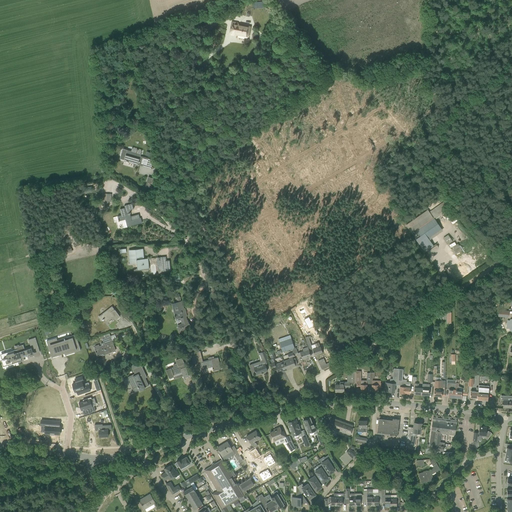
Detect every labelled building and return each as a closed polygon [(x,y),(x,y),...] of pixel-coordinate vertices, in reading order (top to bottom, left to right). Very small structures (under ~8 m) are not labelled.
[(235,34),(248,37),(250,27),(237,25),(237,23),(232,22),(230,33),(231,34),(234,35),(235,34)] [(274,38),(272,41),(276,44),(281,39),(280,39),(283,35),(280,32),(276,36),(276,35),(274,38)] [(134,163),(134,164),(138,165),(138,163),(141,164),(141,163),(143,164),(144,164),(145,158),(140,157),(141,155),(122,149),(120,159),(126,161),(128,162),(128,161),(134,163)] [(145,187),(151,188),(154,179),(148,177),(145,187)] [(429,211),(434,219),(445,212),(444,210),(451,206),(446,199),(429,211)] [(125,220),(127,226),(142,222),(141,218),(131,221),(130,218),(131,218),(130,214),(131,214),(130,213),(130,212),(128,205),(124,206),(126,214),(117,217),(119,221),(125,220)] [(409,229),(422,248),(425,252),(434,246),(427,237),(440,228),(431,214),(409,229)] [(460,245),(454,249),(457,254),(463,250),(460,245)] [(131,250),(131,253),(131,256),(131,259),(130,259),(130,261),(131,260),(131,263),(129,263),(129,264),(134,264),(134,263),(137,263),(137,270),(149,268),(148,259),(143,259),(143,257),(143,249),(131,250)] [(175,315),(175,317),(176,319),(180,318),(183,323),(181,324),(185,330),(190,327),(187,321),(185,316),(186,316),(185,311),(184,311),(183,309),(181,302),(179,297),(176,298),(177,303),(175,303),(172,304),(175,313),(174,313),(175,315)] [(98,318),(100,321),(102,320),(103,320),(104,319),(105,321),(113,315),(116,320),(120,317),(114,310),(115,310),(114,309),(112,307),(108,310),(98,318)] [(308,317),(304,320),(309,328),(313,326),(308,317)] [(109,333),(99,337),(100,340),(102,339),(104,345),(94,349),(97,356),(103,354),(104,355),(115,351),(109,333)] [(278,339),(283,352),(294,348),(290,335),(278,339)] [(56,338),(46,341),(50,352),(57,349),(58,354),(61,353),(61,352),(63,351),(73,348),(74,353),(81,351),(79,346),(78,347),(77,342),(75,337),(70,338),(68,339),(69,341),(66,342),(58,344),(57,342),(57,340),(56,338)] [(35,338),(28,340),(31,348),(32,353),(33,352),(33,353),(39,351),(39,352),(40,352),(35,338)] [(260,353),(263,360),(264,360),(267,359),(264,351),(260,343),(258,344),(262,352),(260,353)] [(322,352),(321,348),(320,347),(318,343),(315,344),(316,348),(312,349),(314,355),(322,352)] [(4,358),(3,359),(3,360),(5,359),(6,365),(14,362),(17,361),(18,362),(21,361),(22,361),(21,358),(23,357),(27,356),(33,354),(32,353),(31,348),(25,350),(23,345),(19,346),(17,347),(17,349),(3,353),(5,358),(4,358)] [(303,351),(297,353),(299,358),(302,357),(303,359),(311,356),(307,347),(302,349),(303,351)] [(197,360),(200,375),(205,373),(204,367),(212,365),(213,371),(221,369),(218,358),(214,359),(213,357),(208,358),(208,360),(203,362),(200,351),(190,354),(192,362),(197,360)] [(292,358),(283,362),(287,370),(290,369),(289,368),(295,366),(293,361),(292,358)] [(188,376),(185,368),(184,364),(182,359),(176,362),(178,365),(174,366),(175,369),(166,372),(169,378),(174,377),(173,375),(182,372),(184,378),(188,376)] [(266,366),(265,364),(264,360),(263,360),(260,361),(249,365),(252,374),(256,373),(256,375),(267,371),(266,366)] [(287,370),(283,362),(275,365),(274,362),(271,364),(273,369),(276,368),(278,373),(284,370),(284,371),(287,370)] [(355,383),(355,371),(347,371),(347,378),(348,378),(348,382),(340,383),(340,385),(335,385),(335,392),(344,392),(344,388),(350,388),(350,383),(355,383)] [(360,372),(355,371),(355,383),(357,383),(356,387),(357,387),(360,387),(360,391),(366,391),(367,384),(369,384),(369,379),(367,379),(367,381),(360,381),(360,372)] [(149,386),(142,372),(134,376),(133,375),(123,379),(126,385),(130,383),(133,389),(138,387),(138,388),(139,388),(140,391),(145,388),(149,386)] [(369,373),(369,379),(369,384),(372,384),(372,391),(378,391),(378,385),(380,385),(380,383),(381,383),(380,383),(381,381),(372,381),(372,378),(374,378),(374,373),(369,373)] [(388,392),(394,392),(395,385),(397,385),(398,375),(393,374),(392,383),(386,383),(385,391),(388,391),(388,392)] [(398,375),(397,385),(400,386),(399,393),(409,394),(410,386),(406,386),(406,387),(403,387),(403,384),(403,383),(400,382),(401,381),(402,381),(403,375),(398,375)] [(76,383),(72,384),(75,392),(77,392),(78,395),(90,391),(89,387),(84,388),(82,381),(83,381),(82,377),(75,380),(76,383)] [(445,388),(445,380),(441,381),(441,380),(435,381),(435,388),(435,390),(434,390),(434,396),(445,397),(445,388)] [(447,380),(446,389),(449,390),(448,392),(448,397),(455,398),(456,384),(456,382),(456,381),(447,380)] [(456,384),(455,398),(461,398),(462,395),(467,395),(468,386),(468,383),(464,382),(464,389),(463,389),(463,388),(458,386),(458,383),(456,382),(456,384)] [(414,394),(421,395),(422,388),(418,388),(418,384),(415,384),(414,388),(414,394)] [(422,388),(421,395),(429,395),(429,389),(429,385),(422,384),(422,388)] [(470,391),(470,398),(477,399),(488,400),(489,386),(478,385),(478,388),(476,388),(476,391),(470,391)] [(83,402),(79,403),(81,411),(82,410),(83,412),(84,415),(93,413),(92,412),(96,411),(94,406),(92,406),(90,400),(92,399),(91,397),(83,400),(83,401),(83,402)] [(325,426),(336,430),(340,432),(350,435),(353,425),(329,417),(325,426)] [(377,434),(397,436),(399,420),(379,417),(377,434)] [(314,434),(317,433),(314,426),(313,424),(310,418),(303,420),(305,424),(304,425),(306,430),(307,430),(308,433),(313,431),(314,434)] [(299,436),(301,435),(300,433),(301,433),(299,429),(300,428),(299,427),(298,425),(298,424),(297,424),(296,420),(293,420),(293,419),(289,421),(289,422),(288,423),(289,427),(288,428),(290,432),(291,432),(293,436),(298,434),(299,436)] [(429,446),(428,450),(431,450),(443,452),(444,443),(440,442),(441,433),(445,434),(445,436),(448,436),(448,435),(455,435),(456,427),(456,422),(448,421),(435,419),(432,419),(429,446)] [(41,420),(41,426),(45,427),(45,434),(51,434),(51,435),(54,435),(60,435),(60,427),(59,426),(59,422),(41,420)] [(357,432),(366,432),(367,421),(359,421),(359,427),(357,427),(357,432)] [(407,435),(416,436),(416,433),(421,434),(422,423),(414,422),(413,429),(408,429),(407,435)] [(102,424),(95,425),(95,430),(97,430),(99,430),(99,437),(108,437),(108,430),(109,430),(112,429),(111,425),(102,425),(102,424)] [(270,433),(272,437),(270,437),(272,443),(285,437),(283,432),(282,432),(280,427),(274,430),(274,431),(270,433)] [(471,452),(472,452),(475,452),(475,451),(477,450),(478,441),(480,441),(480,435),(486,436),(488,437),(491,433),(488,431),(488,432),(486,432),(487,427),(479,427),(478,437),(477,437),(477,433),(474,432),(473,441),(471,452)] [(89,446),(89,434),(86,434),(86,429),(79,429),(78,446),(89,446)] [(246,437),(250,444),(260,438),(256,431),(246,437)] [(317,436),(321,445),(326,443),(322,434),(317,436)] [(301,438),(305,447),(310,445),(306,436),(301,438)] [(288,448),(291,452),(295,449),(291,440),(286,444),(288,448)] [(218,449),(216,450),(218,453),(219,452),(223,457),(233,451),(227,442),(217,448),(218,449)] [(259,456),(254,449),(248,453),(253,460),(259,456)] [(359,455),(350,449),(346,452),(353,460),(359,455)] [(238,452),(234,454),(239,462),(243,460),(238,452)] [(269,454),(263,459),(266,464),(267,464),(269,467),(275,462),(269,454)] [(333,463),(329,456),(325,459),(326,460),(322,463),(323,465),(323,464),(327,471),(329,474),(330,473),(330,474),(331,474),(330,474),(332,473),(333,473),(332,472),(335,470),(331,464),(333,463)] [(193,465),(191,461),(190,462),(186,457),(183,459),(182,458),(177,461),(181,468),(188,464),(189,467),(193,465)] [(428,471),(418,473),(421,483),(431,481),(430,476),(440,469),(434,459),(430,461),(434,468),(428,471)] [(226,507),(244,496),(233,478),(235,476),(231,470),(229,471),(226,467),(222,460),(213,465),(204,470),(209,477),(218,491),(213,494),(213,493),(212,494),(222,509),(226,507)] [(164,469),(166,472),(161,476),(164,481),(168,478),(169,480),(179,475),(176,470),(175,471),(171,464),(164,469)] [(323,464),(323,465),(318,467),(319,469),(315,471),(316,473),(320,479),(322,482),(323,482),(324,483),(324,482),(326,481),(326,480),(326,481),(326,480),(328,478),(324,473),(327,471),(323,464)] [(264,470),(259,474),(263,481),(272,475),(268,469),(265,471),(264,470)] [(318,481),(320,479),(316,473),(312,476),(313,477),(308,480),(316,491),(316,490),(317,490),(317,491),(320,489),(319,489),(319,488),(321,487),(318,481)] [(191,484),(199,478),(197,474),(188,479),(191,484)] [(241,485),(238,486),(243,494),(245,493),(244,491),(253,485),(250,479),(241,485)] [(166,485),(170,491),(172,495),(181,490),(178,485),(174,488),(170,482),(166,485)] [(313,490),(311,487),(310,487),(308,484),(304,487),(302,484),(297,487),(301,493),(304,491),(305,492),(307,495),(309,499),(311,498),(312,498),(311,498),(314,497),(314,496),(313,496),(315,495),(312,491),(313,491),(313,490)] [(186,496),(194,491),(195,491),(192,486),(183,492),(186,496)] [(345,490),(345,492),(346,499),(349,499),(349,506),(355,505),(355,494),(354,494),(349,494),(349,489),(345,489),(345,490)] [(378,499),(382,499),(381,495),(381,493),(381,490),(378,490),(378,493),(372,493),(373,506),(375,506),(375,505),(378,505),(378,499)] [(186,496),(189,500),(197,495),(194,491),(186,496)] [(275,496),(271,498),(277,508),(280,507),(280,508),(283,506),(283,505),(282,502),(284,501),(280,494),(279,495),(277,491),(276,491),(273,493),(275,496)] [(296,498),(296,497),(295,497),(295,498),(292,498),(292,497),(292,507),(297,507),(297,508),(299,508),(299,506),(301,506),(301,503),(302,503),(302,499),(304,498),(300,491),(297,493),(297,498),(296,498)] [(371,506),(373,506),(372,493),(372,492),(367,493),(367,491),(363,491),(363,493),(363,496),(363,498),(367,498),(367,505),(370,505),(371,506)] [(342,493),(336,494),(337,506),(342,506),(342,499),(346,499),(345,492),(344,492),(344,493),(342,493)] [(140,502),(145,509),(155,503),(150,494),(146,497),(146,498),(140,502)] [(337,506),(336,494),(334,494),(334,497),(330,497),(328,498),(328,499),(324,499),(324,506),(328,506),(328,503),(331,503),(331,506),(337,506)] [(189,500),(191,505),(200,500),(197,495),(189,500)] [(381,495),(382,499),(382,502),(383,501),(383,500),(385,500),(385,506),(388,506),(388,508),(391,508),(390,499),(390,495),(381,495)] [(170,501),(173,506),(178,503),(177,502),(181,499),(179,496),(170,501)] [(264,511),(263,509),(264,509),(265,508),(262,502),(260,498),(259,498),(257,500),(260,505),(254,508),(256,511),(264,511)] [(277,508),(271,498),(265,502),(271,511),(272,511),(273,511),(276,510),(275,509),(277,508),(277,509),(277,508)] [(200,500),(191,505),(194,509),(202,504),(200,500)]
